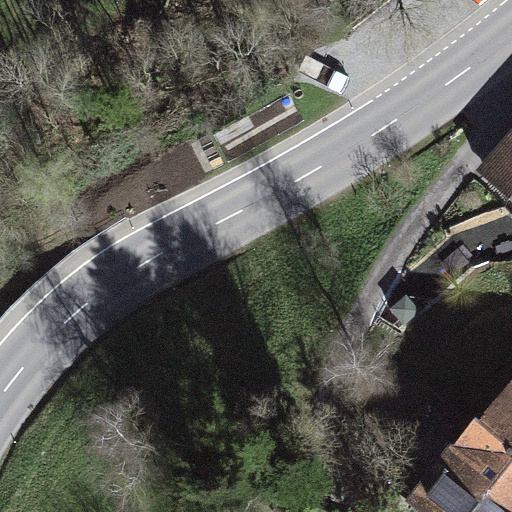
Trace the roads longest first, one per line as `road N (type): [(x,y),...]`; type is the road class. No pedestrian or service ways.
road 1 (unclassified): [(511,33),(343,157),(93,296),(0,395)]
road 2 (track): [(343,511),(326,392),(485,124),(496,47)]
